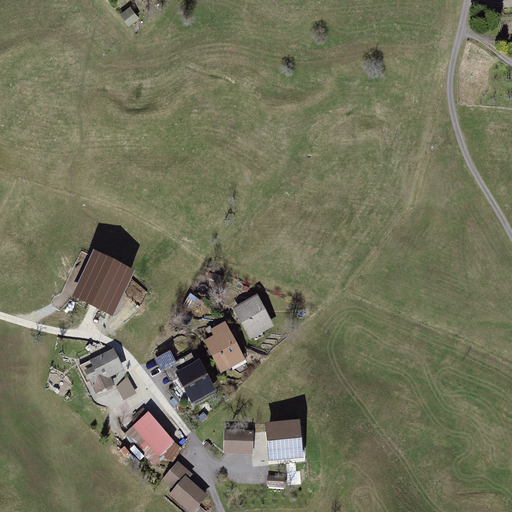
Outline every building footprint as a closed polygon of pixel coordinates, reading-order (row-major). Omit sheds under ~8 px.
[(142,22),(130,7),(121,15),(132,30),(142,22)] [(100,312),(106,301),(113,304),(126,279),(99,264),(85,290),(95,295),(89,306),(100,312)] [(260,297),(234,310),(251,344),(277,331),(260,297)] [(231,330),(205,344),(221,376),(247,363),(231,330)] [(115,351),(79,367),(91,395),(127,380),(115,351)] [(162,373),(178,366),(172,352),(156,360),(162,373)] [(203,362),(177,375),(192,407),(219,394),(203,362)] [(138,421),(149,414),(145,408),(134,416),(138,421)] [(150,415),(125,436),(152,469),(178,448),(150,415)] [(284,432),(255,438),(261,465),(290,459),(284,432)] [(255,455),(254,436),(224,437),(225,456),(255,455)] [(195,477),(179,463),(163,481),(174,492),(170,497),(187,511),(197,511),(209,498),(190,482),(195,477)] [(303,487),(302,471),(270,473),(271,489),(303,487)]
